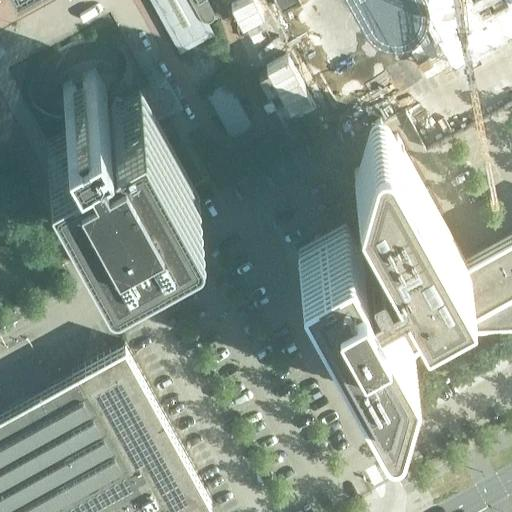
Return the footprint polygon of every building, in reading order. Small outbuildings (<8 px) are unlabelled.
[(192,2),(191,0),(151,0),(180,52),(214,32),(211,26),(208,20),(204,20),(202,18),(199,16),(192,2)] [(214,8),(209,0),(191,0),(192,2),(199,16),(202,18),(204,20),(208,20),(209,20),(210,20),(210,19),(211,19),(212,19),(212,18),(213,18),(213,17),(214,17),(214,16),(214,15),(215,14),(215,13),(215,12),(215,11),(215,10),(214,9),(214,8)] [(511,0),(275,0),(341,117),(511,22),(511,0)] [(94,67),(83,73),(95,94),(106,88),(94,67)] [(96,97),(95,94),(83,73),(82,70),(72,76),(73,78),(85,100),(86,102),(89,107),(90,109),(96,120),(83,129),(82,129),(82,130),(81,130),(80,131),(80,132),(80,133),(79,133),(79,134),(79,135),(79,136),(80,137),(80,138),(81,139),(82,140),(83,141),(84,141),(85,141),(86,141),(87,141),(88,141),(89,141),(96,137),(123,126),(160,110),(163,108),(166,107),(162,100),(164,99),(165,98),(165,97),(166,96),(166,95),(166,93),(166,92),(165,91),(164,90),(163,89),(162,88),(161,87),(160,87),(159,87),(157,87),(156,88),(152,81),(149,83),(146,85),(105,113),(100,103),(99,102),(96,97)] [(145,83),(146,85),(152,81),(156,88),(157,87),(159,87),(160,87),(161,87),(162,88),(163,89),(164,90),(165,91),(166,92),(166,93),(166,95),(166,96),(165,97),(165,98),(164,99),(162,100),(166,107),(160,110),(161,112),(183,102),(165,70),(145,83)] [(74,106),(85,100),(73,78),(62,84),(74,106)] [(116,79),(115,78),(114,81),(114,85),(112,88),(110,92),(108,95),(105,97),(103,99),(101,101),(99,102),(100,103),(104,100),(106,98),(108,96),(110,94),(112,92),(113,90),(115,88),(117,86),(119,83),(120,82),(116,79)] [(229,78),(208,89),(231,133),(252,122),(229,78)] [(275,100),(270,92),(262,96),(267,104),(275,100)] [(125,129),(123,126),(96,137),(99,143),(97,144),(103,154),(108,163),(113,173),(119,183),(148,167),(142,157),(137,148),(132,138),(126,128),(125,129)] [(379,235),(379,234),(378,234),(378,233),(377,233),(376,233),(375,233),(374,233),(373,233),(372,233),(371,234),(370,234),(370,235),(369,235),(369,236),(368,236),(368,237),(368,238),(367,239),(367,240),(367,241),(368,242),(368,243),(373,252),(368,254),(349,220),(348,220),(348,219),(347,219),(346,219),(333,226),(313,238),(299,245),(299,246),(298,246),(298,247),(298,248),(299,248),(368,374),(368,375),(369,375),(370,375),(371,375),(390,364),(391,364),(391,363),(391,362),(391,361),(387,354),(411,341),(438,326),(442,324),(504,321),(511,320),(511,230),(464,257),(409,157),(397,136),(397,135),(396,135),(395,135),(394,135),(376,145),(375,146),(375,147),(375,148),(379,156),(358,167),(356,169),(355,169),(355,170),(355,171),(355,172),(393,240),(385,245),(381,236),(380,236),(380,235),(379,235)] [(253,170),(263,188),(310,162),(301,144),(292,149),(253,170)] [(209,495),(183,447),(126,343),(125,343),(124,342),(123,342),(72,370),(73,373),(48,386),(47,385),(46,384),(45,384),(44,383),(42,383),(41,383),(40,383),(38,384),(37,385),(36,386),(36,387),(35,388),(35,389),(35,391),(35,392),(36,393),(0,412),(0,511),(182,511),(208,498),(209,497),(210,496),(209,495)]
